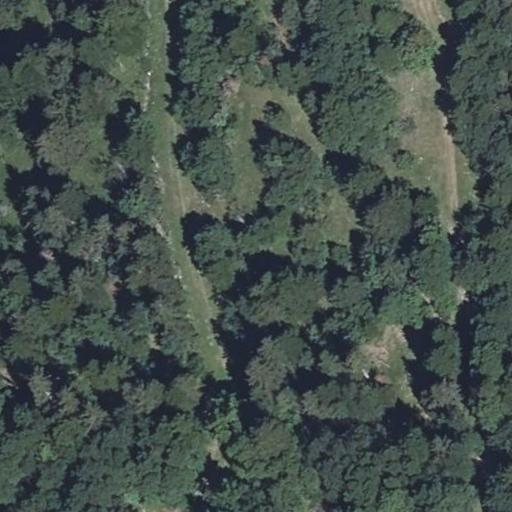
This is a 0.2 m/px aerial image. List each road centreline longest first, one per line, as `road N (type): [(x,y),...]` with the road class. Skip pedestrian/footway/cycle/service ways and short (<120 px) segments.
road 1 (track): [(173,0),(180,206),(226,404),(224,446),(200,511)]
road 2 (track): [(480,511),(464,313),(419,0)]
